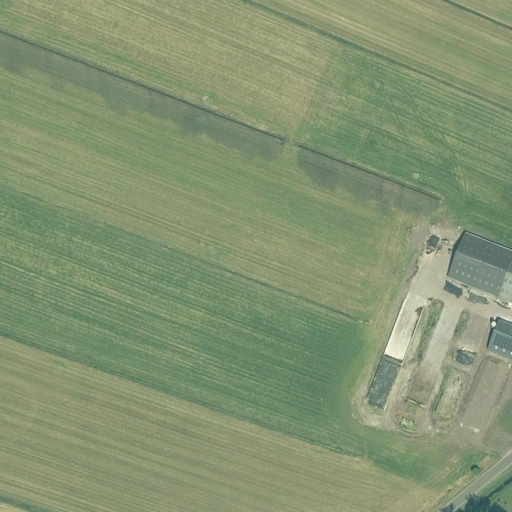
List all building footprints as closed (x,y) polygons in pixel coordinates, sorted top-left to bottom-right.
[(511,253),(462,234),(444,278),(511,304),(511,253)] [(511,329),(498,324),(487,352),(511,362),(511,329)] [(464,346),(448,397),(457,399),(473,349),(464,346)] [(494,376),(482,372),(473,398),(485,402),(494,376)] [(465,414),(478,419),(482,410),(476,407),(474,411),(468,408),(465,414)]
